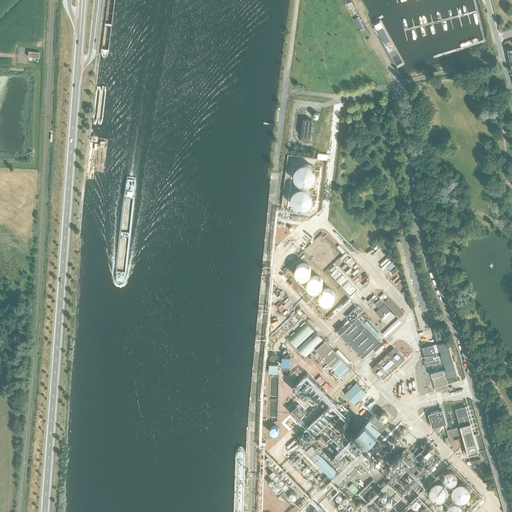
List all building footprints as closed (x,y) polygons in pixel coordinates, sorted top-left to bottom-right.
[(350,2),(348,3),(354,13),(356,12),(350,2)] [(358,17),(354,19),(360,30),(364,28),(358,17)] [(301,135),(300,141),(303,141),(310,142),(310,135),(311,135),(311,133),(311,131),(312,129),(311,129),(311,128),(312,127),(312,125),(312,124),(312,123),(312,122),(312,121),(312,119),(304,118),(303,120),(303,122),(303,123),(303,124),(302,124),(302,126),(303,126),(303,127),(302,128),(302,130),(302,131),(301,132),(301,133),(302,134),(302,135),(301,135)] [(305,218),(321,213),(323,182),(322,178),(323,156),(298,155),(291,157),(290,172),(291,172),(290,185),(284,185),(283,197),(287,197),(284,198),(284,199),(285,202),(283,202),(282,207),(283,212),(279,211),(277,212),(276,224),(278,224),(283,224),(287,223),(287,224),(287,211),(290,220),(299,220),(299,217),(305,218)] [(400,241),(396,242),(420,329),(425,328),(400,241)] [(414,242),(410,243),(429,310),(433,309),(414,242)] [(393,261),(387,266),(390,270),(396,264),(393,261)] [(309,265),(304,262),(298,264),(295,269),(297,275),(302,278),(308,276),(311,271),(309,265)] [(341,268),(349,273),(352,268),(344,264),(341,268)] [(340,276),(342,274),(336,268),(330,273),(336,280),(340,276)] [(322,278),(316,275),(310,277),(307,282),(309,288),(315,291),(320,289),(323,284),(322,278)] [(349,282),(344,285),(351,294),(356,290),(354,286),(353,287),(349,282)] [(380,286),(373,292),(377,296),(383,289),(380,286)] [(333,290),(328,287),(322,289),(319,295),(321,301),(326,303),(332,302),(335,296),(333,290)] [(389,298),(384,302),(400,318),(404,314),(389,298)] [(379,299),(374,303),(379,308),(384,303),(379,299)] [(343,302),(327,316),(330,319),(346,305),(343,302)] [(385,304),(376,312),(387,324),(396,316),(385,304)] [(358,317),(378,338),(382,335),(367,320),(368,320),(362,313),(358,317)] [(347,327),(340,334),(363,357),(381,341),(378,338),(358,317),(347,327)] [(398,318),(382,333),(385,336),(401,321),(398,318)] [(307,321),(289,339),(297,347),(315,330),(307,321)] [(340,334),(347,327),(344,323),(337,330),(340,334)] [(443,325),(434,328),(438,342),(448,340),(443,325)] [(316,332),(298,349),(306,356),(324,339),(316,332)] [(422,347),(422,348),(422,347),(425,356),(424,356),(424,357),(425,357),(426,359),(423,360),(424,360),(426,366),(425,366),(426,366),(426,367),(426,366),(432,364),(433,367),(433,366),(441,364),(442,365),(442,364),(438,351),(441,350),(446,368),(431,372),(436,391),(449,387),(445,373),(447,372),(448,377),(457,375),(454,361),(456,360),(455,357),(453,358),(448,340),(438,342),(423,347),(423,346),(422,346),(422,347)] [(325,341),(316,349),(342,377),(351,369),(325,341)] [(377,364),(372,368),(377,372),(384,379),(391,372),(391,373),(393,371),(393,370),(395,368),(396,368),(398,366),(397,366),(404,360),(397,352),(398,352),(394,347),(389,352),(390,353),(389,354),(388,353),(387,353),(388,354),(383,357),(384,358),(383,359),(383,358),(378,362),(379,363),(378,364),(377,363),(376,364),(377,364)] [(339,349),(336,351),(348,364),(350,362),(339,349)] [(283,353),(282,365),(290,365),(291,354),(283,353)] [(269,371),(278,371),(279,361),(270,360),(269,371)] [(345,392),(355,403),(367,391),(357,380),(345,392)] [(460,426),(447,429),(450,442),(455,441),(454,437),(463,434),(467,449),(468,455),(479,451),(466,405),(455,408),(460,426)] [(390,414),(388,407),(380,409),(382,416),(390,414)] [(443,409),(429,413),(432,427),(447,422),(443,409)] [(270,434),(278,434),(279,422),(271,422),(270,434)] [(457,466),(446,464),(443,478),(455,480),(457,466)] [(445,481),(446,478),(433,474),(427,495),(431,497),(431,498),(444,502),(450,483),(445,481)] [(469,496),(472,483),(466,479),(457,477),(455,481),(450,498),(448,502),(446,508),(449,504),(446,511),(462,511),(464,510),(466,502),(467,501),(467,499),(469,496)] [(294,486),(288,490),(292,497),(298,494),(294,486)] [(383,488),(385,503),(393,502),(392,491),(388,492),(387,488),(383,488)] [(344,511),(349,511),(351,504),(352,504),(353,500),(349,500),(350,494),(344,493),(344,494),(340,493),(337,511),(344,511)]
